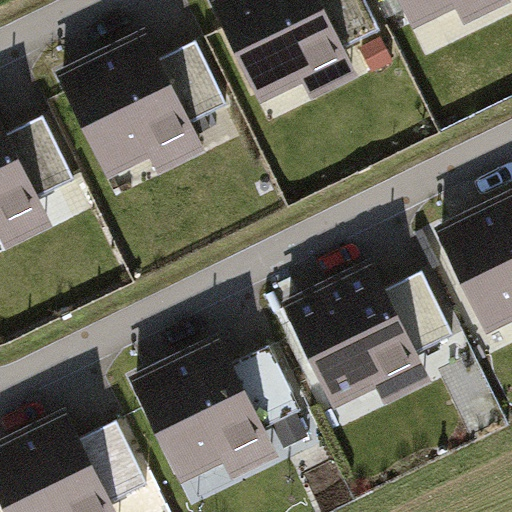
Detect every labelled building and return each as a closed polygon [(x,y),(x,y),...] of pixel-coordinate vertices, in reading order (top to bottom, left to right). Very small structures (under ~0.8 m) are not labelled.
[(313,0),(202,0),(200,2),(248,99),(291,78),(302,101),(351,77),(313,0)] [(366,0),(330,0),(348,37),(378,23),(366,0)] [(498,0),(383,0),(397,27),(441,6),(452,28),(500,5),(498,0)] [(148,40),(56,86),(104,184),(147,162),(159,185),(207,161),(148,40)] [(0,124),(0,246),(3,252),(51,228),(0,124)] [(511,188),(430,229),(478,327),(511,310),(511,188)] [(364,264),(272,309),(320,407),(364,385),(375,408),(424,384),(364,264)] [(215,337),(123,382),(171,480),(215,458),(226,481),(274,457),(215,337)] [(278,346),(244,361),(274,433),(309,418),(278,346)] [(110,511),(59,409),(0,438),(0,511),(110,511)]
